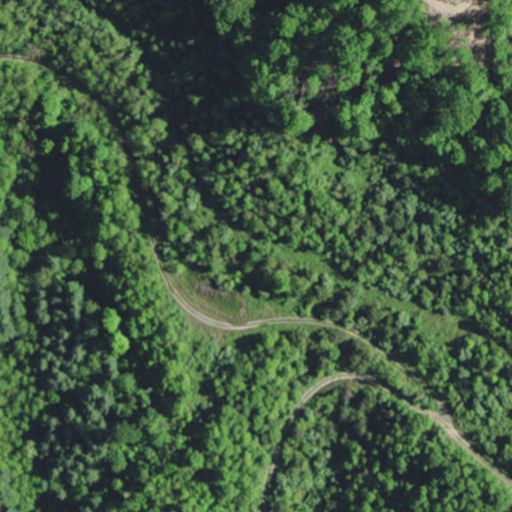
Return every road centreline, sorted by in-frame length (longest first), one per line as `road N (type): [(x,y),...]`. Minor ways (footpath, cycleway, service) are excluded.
road 1 (track): [(511,481),(470,451),(418,381),(363,333),(220,309),(180,291),(155,253),(124,138),(104,103),(68,76),(0,59)]
road 2 (track): [(264,511),(285,430),(326,380),(353,375),(387,384),(470,451)]
